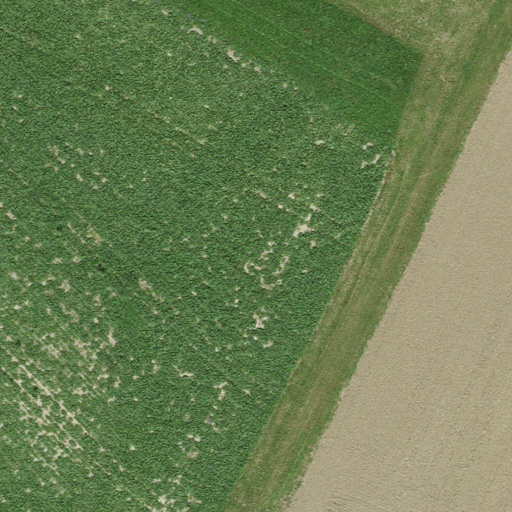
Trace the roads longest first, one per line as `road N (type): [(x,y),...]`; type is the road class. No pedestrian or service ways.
road 1 (track): [(511,8),(268,511)]
road 2 (track): [(275,0),(467,105)]
